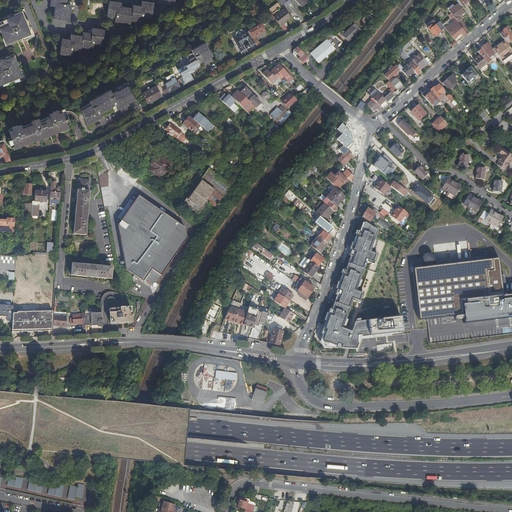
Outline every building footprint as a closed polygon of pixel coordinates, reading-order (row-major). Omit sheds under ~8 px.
[(54,18),(69,20),(71,5),(66,4),(66,0),(50,0),(50,6),(55,7),(54,18)] [(115,22),(131,24),(131,21),(143,22),(144,17),(152,18),(154,3),(142,1),(142,6),(133,5),(133,8),(121,7),(122,3),(110,1),(108,16),(116,18),(115,22)] [(449,10),(452,13),(458,22),(462,18),(460,15),(465,12),(462,7),(459,3),(455,6),(454,4),(448,8),(449,10)] [(274,17),(274,18),(276,20),(280,26),(286,21),(291,17),(290,16),(284,9),(283,10),(274,17)] [(3,40),(6,48),(26,39),(27,40),(35,37),(32,29),(29,27),(30,25),(28,23),(29,21),(24,10),(0,20),(0,33),(2,35),(4,38),(3,40)] [(467,34),(458,22),(452,13),(449,15),(454,21),(455,23),(453,24),(452,23),(448,26),(456,37),(457,37),(457,36),(461,33),(464,37),(467,34)] [(271,20),(269,17),(261,24),(263,27),(271,20)] [(445,28),(440,21),(429,29),(434,36),(445,28)] [(247,32),(255,43),(259,48),(264,45),(261,42),(259,43),(255,37),(265,30),(263,27),(261,24),(247,32)] [(454,39),(456,37),(448,26),(445,28),(454,39)] [(343,36),(348,42),(357,32),(352,27),(343,36)] [(62,38),(60,54),(72,56),(73,51),(81,52),(82,48),(93,50),(94,44),(102,46),(105,30),(93,28),(92,33),(84,32),(83,36),(72,35),(71,40),(62,38)] [(499,34),(505,41),(508,46),(511,42),(511,34),(507,28),(499,34)] [(249,54),(247,50),(246,49),(251,46),(255,43),(247,32),(244,34),(239,37),(234,39),(243,57),(249,54)] [(357,32),(348,42),(349,42),(358,33),(357,32)] [(320,44),(329,53),(335,48),(327,39),(320,44)] [(505,41),(493,50),(505,65),(511,59),(511,50),(508,46),(505,41)] [(192,52),(193,53),(199,64),(212,56),(205,43),(191,50),(192,52)] [(329,53),(320,44),(311,53),(319,62),(329,53)] [(495,53),(487,44),(481,48),(489,58),(495,53)] [(294,53),(295,55),(297,53),(300,57),(298,59),(302,63),(307,58),(299,47),(294,50),(294,53)] [(187,64),(178,69),(181,76),(181,77),(180,78),(183,84),(193,79),(190,73),(194,71),(193,69),(200,65),(199,64),(193,53),(190,53),(188,54),(186,57),(188,60),(187,64)] [(405,64),(407,63),(399,54),(399,55),(398,56),(405,64)] [(415,57),(412,60),(413,61),(420,69),(420,70),(427,64),(419,55),(415,58),(415,57)] [(480,55),(475,59),(482,68),(487,64),(480,55)] [(14,72),(20,70),(22,67),(19,66),(20,64),(18,63),(15,56),(7,59),(10,66),(11,65),(11,66),(13,66),(14,66),(12,68),(14,72)] [(0,86),(3,85),(4,88),(9,86),(9,85),(14,83),(15,85),(21,83),(20,80),(24,78),(22,74),(23,72),(20,70),(14,72),(12,68),(14,66),(13,66),(11,66),(11,65),(10,66),(7,59),(0,62),(0,86)] [(475,62),(473,64),(478,71),(482,68),(475,59),(474,60),(475,62)] [(420,69),(413,61),(408,64),(414,71),(417,75),(421,72),(419,70),(420,69)] [(408,77),(414,71),(408,64),(403,69),(402,68),(400,68),(401,69),(408,77)] [(176,76),(175,77),(177,79),(180,78),(181,77),(181,76),(178,69),(177,69),(175,65),(171,67),(176,76)] [(278,78),(285,85),(288,82),(289,82),(292,79),(279,65),(272,71),(272,72),(278,78)] [(399,67),(397,65),(387,74),(391,78),(401,69),(400,68),(399,67)] [(461,75),(468,83),(477,76),(470,68),(461,75)] [(272,84),(278,78),(272,72),(270,74),(267,70),(263,74),(272,84)] [(456,82),(451,76),(443,83),(448,89),(456,82)] [(175,88),(175,89),(181,86),(177,79),(175,77),(164,83),(169,93),(174,90),(173,89),(175,88)] [(394,86),(394,87),(400,81),(397,78),(391,83),(392,84),(394,86)] [(392,94),(403,85),(400,82),(394,87),(394,86),(392,88),(387,93),(388,95),(384,98),(387,102),(394,96),(392,94)] [(86,120),(88,125),(102,117),(101,114),(115,106),(117,110),(135,100),(126,83),(112,91),(111,90),(90,101),(91,103),(89,104),(82,108),(86,120)] [(234,84),(232,85),(238,90),(239,92),(241,93),(242,92),(234,84)] [(433,87),(430,90),(431,91),(438,99),(440,101),(444,96),(442,93),(444,91),(439,85),(434,89),(433,87)] [(148,104),(159,98),(158,97),(160,96),(160,97),(162,97),(157,86),(143,94),(148,104)] [(373,87),(368,93),(371,97),(377,91),(373,87)] [(246,88),(242,92),(241,93),(249,101),(256,107),(256,108),(259,112),(264,106),(254,96),(246,88)] [(438,99),(431,91),(426,96),(432,103),(438,99)] [(231,97),(235,101),(241,106),(245,110),(252,104),(249,101),(241,93),(239,92),(236,95),(234,93),(231,97)] [(379,93),(373,99),(376,102),(382,96),(379,93)] [(229,95),(223,102),(229,108),(235,101),(231,97),(229,95)] [(290,98),(289,96),(283,102),(288,108),(296,101),(292,96),(290,98)] [(376,102),(380,106),(385,100),(382,97),(383,97),(382,96),(376,102)] [(359,101),(356,108),(362,111),(366,104),(359,101)] [(382,108),(380,106),(378,107),(372,101),(368,105),(374,111),(376,109),(379,111),(382,108)] [(419,121),(426,114),(416,103),(409,110),(419,121)] [(252,104),(245,110),(248,113),(254,107),(252,104)] [(275,119),(276,119),(283,112),(280,109),(279,110),(278,108),(271,115),(275,119)] [(283,112),(289,117),(292,113),(286,108),(285,109),(283,112)] [(276,119),(282,125),(289,117),(283,112),(276,119)] [(488,116),(485,112),(480,116),(486,124),(491,120),(488,116)] [(209,122),(199,114),(194,120),(203,128),(209,122)] [(28,143),(37,140),(36,137),(36,136),(36,135),(40,134),(41,138),(43,138),(50,136),(50,135),(55,133),(53,130),(56,129),(56,130),(60,128),(61,131),(61,132),(68,129),(67,126),(71,125),(69,120),(65,121),(63,115),(10,134),(12,140),(13,144),(10,145),(10,146),(14,145),(15,149),(22,146),(22,145),(21,142),(27,140),(28,143)] [(181,127),(183,128),(190,133),(191,131),(196,134),(199,131),(197,129),(200,125),(190,117),(181,127)] [(448,125),(441,117),(432,124),(439,132),(448,125)] [(170,133),(167,136),(169,138),(172,134),(181,141),(184,141),(186,138),(185,135),(181,132),(183,128),(181,127),(172,119),(167,121),(171,124),(167,130),(170,133)] [(415,133),(402,120),(399,123),(406,131),(405,132),(408,134),(409,133),(412,137),(415,133)] [(343,134),(338,139),(344,145),(349,150),(354,144),(355,142),(352,130),(347,124),(346,126),(343,123),(338,129),(343,134)] [(406,131),(399,123),(398,124),(405,132),(406,131)] [(268,132),(273,137),(278,130),(274,126),(268,132)] [(507,137),(500,132),(497,135),(505,140),(507,137)] [(0,155),(0,157),(2,157),(4,156),(5,159),(6,162),(11,161),(3,139),(1,140),(1,141),(0,141),(0,155)] [(404,151),(396,143),(390,149),(399,157),(404,151)] [(344,145),(339,149),(344,154),(348,150),(349,150),(344,145)] [(507,166),(511,160),(511,155),(503,149),(500,153),(502,155),(499,160),(507,166)] [(344,166),(354,156),(348,150),(344,154),(338,160),(344,166)] [(385,154),(375,165),(386,174),(387,173),(390,175),(395,170),(389,165),(390,163),(391,164),(393,162),(385,154)] [(459,166),(467,167),(469,156),(461,154),(459,166)] [(152,173),(158,178),(160,179),(160,180),(160,179),(164,174),(165,174),(168,170),(168,169),(171,165),(172,165),(172,164),(171,164),(161,156),(160,156),(160,157),(157,160),(156,160),(155,160),(154,160),(152,161),(152,162),(151,162),(151,164),(151,165),(152,166),(153,167),(150,171),(149,171),(150,171),(152,173)] [(436,165),(441,161),(437,157),(432,162),(436,165)] [(505,170),(507,166),(499,160),(498,161),(499,162),(497,165),(505,170)] [(316,168),(311,163),(302,175),(303,177),(306,180),(316,168)] [(375,167),(373,165),(369,171),(374,174),(375,175),(379,170),(375,167)] [(423,180),(428,174),(420,166),(415,172),(423,180)] [(476,179),(484,180),(486,168),(478,167),(476,179)] [(212,206),(217,210),(226,198),(234,187),(210,169),(205,176),(191,195),(190,194),(186,199),(188,200),(186,203),(199,212),(206,202),(212,206)] [(353,183),(354,176),(348,170),(344,174),(349,179),(353,183)] [(336,188),(337,189),(342,184),(343,185),(347,181),(342,176),(338,173),(335,176),(332,173),(327,178),(336,188)] [(375,183),(372,187),(382,194),(389,185),(387,184),(379,178),(375,175),(374,174),(370,179),(375,183)] [(461,187),(448,179),(442,188),(455,196),(461,187)] [(83,181),(79,181),(78,190),(77,199),(76,199),(76,202),(75,222),(74,222),(74,225),(75,226),(74,234),(86,235),(90,191),(89,191),(90,180),(83,180),(83,181)] [(493,192),(501,193),(502,181),(495,180),(493,192)] [(397,192),(401,187),(395,182),(391,187),(397,192)] [(51,183),(50,202),(59,203),(60,189),(56,188),(56,187),(56,183),(51,183)] [(154,190),(160,195),(165,189),(159,184),(154,190)] [(31,196),(32,185),(27,185),(27,186),(24,186),(23,196),(31,196)] [(417,186),(412,194),(428,204),(433,196),(417,186)] [(403,195),(406,191),(401,187),(397,192),(402,195),(402,194),(403,195)] [(336,207),(345,196),(338,190),(337,189),(336,188),(326,198),(336,207)] [(32,216),(32,218),(38,219),(38,206),(37,206),(38,202),(46,203),(47,192),(47,191),(42,191),(42,192),(36,192),(35,202),(33,202),(32,204),(32,216)] [(294,195),(291,192),(286,198),(301,210),(304,206),(300,202),(299,203),(295,200),(292,198),(294,195)] [(138,194),(117,224),(126,269),(143,281),(145,278),(152,283),(153,285),(154,287),(156,287),(156,285),(156,283),(161,275),(187,238),(185,227),(138,194)] [(482,203),(469,195),(463,205),(477,213),(482,203)] [(334,212),(337,209),(336,207),(326,198),(325,200),(330,204),(328,206),(333,211),(334,212)] [(315,213),(325,222),(328,218),(327,217),(333,211),(328,206),(324,203),(315,213)] [(395,208),(404,214),(406,212),(397,205),(395,208)] [(202,221),(207,225),(217,210),(212,206),(202,221)] [(383,219),(385,217),(378,212),(377,214),(368,208),(363,217),(370,222),(373,217),(375,218),(376,215),(383,219)] [(399,222),(404,214),(395,208),(390,215),(399,222)] [(425,212),(432,218),(436,213),(429,208),(425,212)] [(504,218),(491,210),(485,221),(498,228),(504,218)] [(7,221),(0,220),(0,231),(14,232),(14,220),(7,219),(7,221)] [(371,251),(379,230),(362,221),(337,291),(328,317),(322,333),(324,333),(321,342),(325,348),(342,348),(357,348),(360,338),(401,334),(399,317),(356,321),(352,331),(343,327),(353,301),(360,304),(364,292),(357,290),(367,262),(374,264),(378,253),(371,251)] [(275,232),(280,226),(276,223),(271,229),(275,232)] [(318,237),(326,243),(329,239),(331,236),(324,230),(319,236),(318,237)] [(327,244),(326,243),(318,237),(310,246),(320,254),(325,248),(324,247),(327,244)] [(288,257),(293,251),(282,243),(277,249),(288,257)] [(261,254),(270,260),(272,256),(264,250),(261,254)] [(308,260),(310,261),(311,261),(314,257),(316,254),(314,252),(308,260)] [(311,261),(318,267),(324,259),(316,254),(314,257),(311,261)] [(22,262),(29,262),(29,256),(16,255),(16,258),(16,270),(15,273),(15,280),(14,296),(21,296),(22,262)] [(28,287),(44,288),(47,256),(39,255),(37,281),(28,281),(28,287)] [(0,278),(1,269),(8,270),(16,270),(16,258),(5,257),(0,256),(0,278)] [(500,258),(416,268),(421,317),(465,313),(466,323),(511,317),(511,294),(505,295),(500,258)] [(302,271),(311,278),(319,267),(318,267),(311,261),(310,261),(302,271)] [(81,264),(72,263),(71,275),(92,277),(112,279),(113,267),(104,266),(101,266),(84,264),(81,264)] [(10,280),(15,280),(15,273),(10,272),(8,271),(8,270),(1,269),(0,278),(2,278),(2,275),(5,275),(5,271),(6,271),(8,272),(8,275),(10,277),(10,280)] [(298,283),(311,293),(314,288),(310,285),(311,283),(308,281),(307,283),(305,281),(305,280),(301,278),(298,283)] [(298,283),(297,283),(293,289),(297,292),(298,296),(306,300),(311,293),(298,283)] [(290,301),(293,295),(282,288),(279,293),(290,301)] [(287,305),(290,301),(278,294),(274,302),(284,308),(285,308),(287,305)] [(13,325),(12,333),(19,333),(20,303),(14,302),(14,306),(13,322),(13,325)] [(232,302),(225,319),(230,321),(230,319),(235,321),(239,310),(241,305),(232,302)] [(13,322),(14,306),(0,305),(0,316),(7,317),(7,321),(13,322)] [(247,312),(243,324),(253,327),(254,325),(258,311),(258,310),(249,307),(247,312)] [(131,308),(110,309),(110,324),(132,322),(131,317),(133,317),(133,316),(131,316),(131,308)] [(262,312),(258,311),(254,325),(255,326),(256,323),(264,326),(269,310),(264,308),(262,312)] [(285,308),(284,308),(279,317),(289,323),(291,319),(294,314),(286,309),(285,308)] [(239,323),(243,325),(243,324),(247,312),(239,310),(235,321),(239,322),(239,323)] [(82,314),(72,315),(73,324),(83,323),(82,314)] [(66,317),(54,316),(53,326),(57,326),(57,327),(66,327),(66,317)] [(40,328),(41,318),(32,317),(31,327),(35,327),(35,328),(40,328)] [(42,328),(52,329),(52,318),(48,317),(43,317),(42,328)] [(273,329),(270,343),(280,346),(283,331),(273,329)] [(211,378),(213,366),(204,365),(202,381),(205,382),(204,389),(209,390),(210,378),(211,378)] [(215,371),(215,378),(227,379),(227,380),(236,380),(237,372),(215,371)] [(262,404),(266,393),(256,389),(252,401),(262,404)] [(223,397),(223,407),(235,408),(235,398),(223,397)] [(7,486),(21,488),(23,478),(17,477),(16,480),(8,479),(7,486)] [(30,480),(27,490),(41,493),(44,483),(30,480)] [(50,484),(48,494),(62,497),(64,484),(58,483),(57,486),(50,484)] [(77,486),(70,485),(68,498),(75,500),(75,497),(82,499),(85,485),(78,483),(77,486)] [(98,488),(92,486),(88,506),(94,508),(98,488)] [(243,509),(241,511),(253,511),(255,506),(248,503),(248,501),(241,499),(238,507),(243,509)] [(175,511),(176,510),(172,509),(173,505),(162,501),(159,509),(160,510),(159,511),(175,511)]
